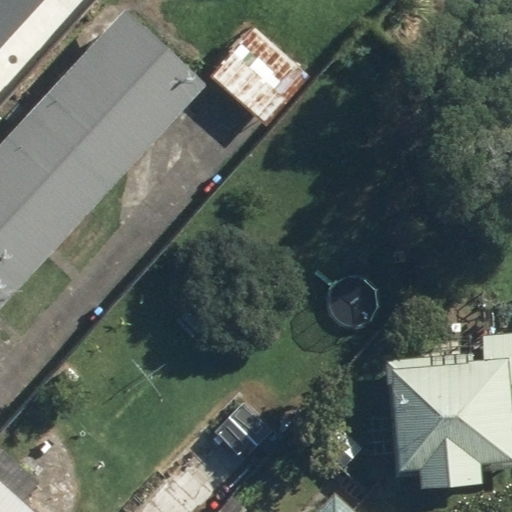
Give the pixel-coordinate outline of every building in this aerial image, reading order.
[(0,0),(0,26),(23,0),(0,0)] [(0,297),(196,87),(114,11),(0,133),(0,297)] [(304,74),(245,25),(201,78),(260,127),(304,74)] [(476,355),(385,355),(385,459),(416,459),(416,492),(478,492),(478,468),(511,468),(511,329),(477,329),(476,355)] [(18,511),(7,503),(28,479),(0,454),(0,511),(18,511)] [(315,511),(370,511),(343,484),(315,511)]
